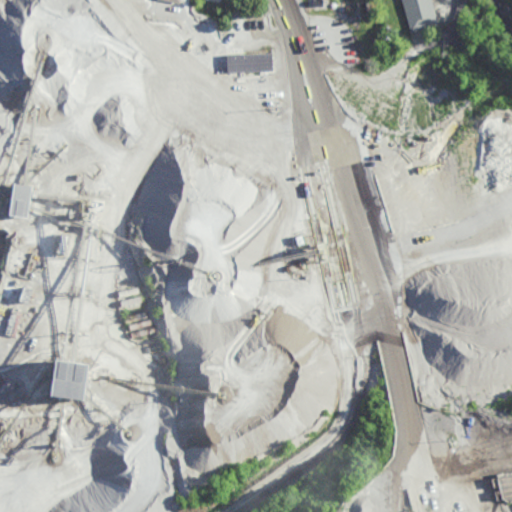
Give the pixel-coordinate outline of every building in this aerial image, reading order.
[(411,31),(403,0),(432,0),(439,23),(411,31)] [(357,2),(358,14),(367,14),(366,1),(357,2)] [(273,71),(272,53),(227,54),(227,72),(273,71)] [(28,218),(10,215),(14,184),(32,186),(28,218)] [(81,400),(49,394),(55,359),(87,365),(81,400)]
